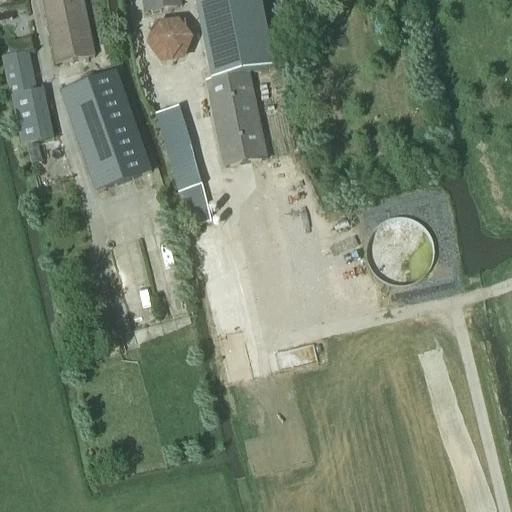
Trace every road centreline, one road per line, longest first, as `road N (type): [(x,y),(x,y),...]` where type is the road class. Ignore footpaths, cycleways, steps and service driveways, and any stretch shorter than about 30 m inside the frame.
road 1 (track): [(151,77),(183,83),(252,348),(448,307),(511,284)]
road 2 (track): [(448,307),(502,511)]
